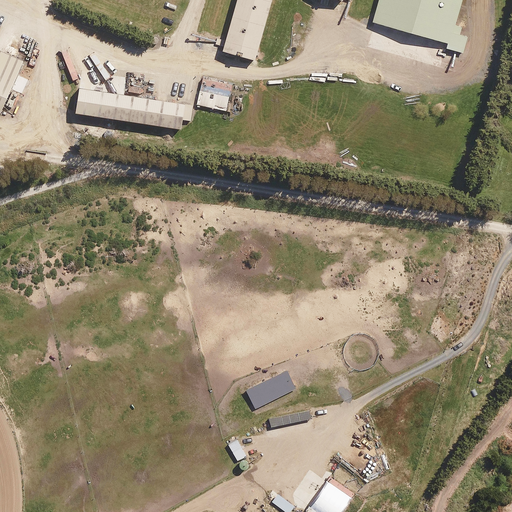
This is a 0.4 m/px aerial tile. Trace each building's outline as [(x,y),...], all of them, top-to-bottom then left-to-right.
[(246,65),(263,0),(231,0),(216,56),(246,65)] [(0,58),(0,92),(12,64),(0,58)] [(229,91),(210,87),(209,91),(200,89),(197,104),(224,111),(229,91)] [(195,106),(78,88),(75,113),(180,129),(182,119),(193,121),(195,106)] [(327,474),(323,480),(350,498),(353,493),(327,474)]
